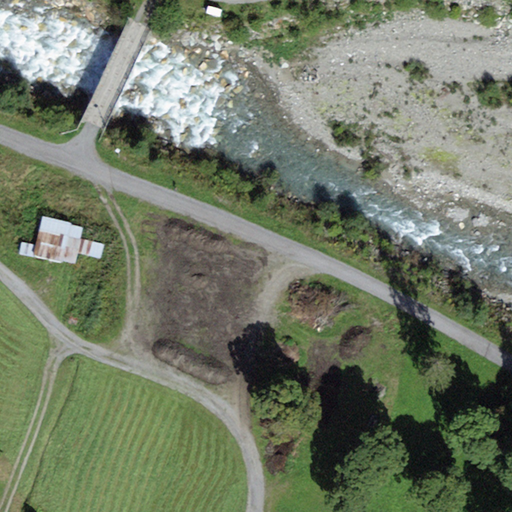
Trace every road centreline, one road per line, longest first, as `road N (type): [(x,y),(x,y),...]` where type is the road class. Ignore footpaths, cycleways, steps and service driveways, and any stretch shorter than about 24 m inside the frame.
road 1 (track): [(75,165),(308,267),(511,372)]
road 2 (track): [(254,511),(252,451),(209,398),(65,341),(0,267)]
road 3 (track): [(65,341),(1,511)]
road 4 (track): [(84,143),(138,20)]
